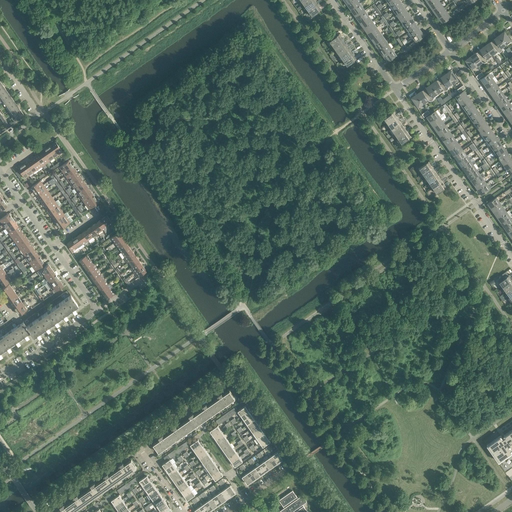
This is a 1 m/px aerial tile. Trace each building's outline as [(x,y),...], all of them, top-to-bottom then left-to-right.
[(316,0),(313,0),(304,6),(305,8),(308,11),(317,5),(315,2),(316,0)] [(360,3),(357,0),(352,0),(347,4),(350,7),(351,7),(352,9),(351,9),(360,3)] [(402,4),(399,0),(398,0),(391,5),(394,10),(402,4)] [(440,3),(437,0),(435,0),(429,5),(432,9),(440,3)] [(320,5),(319,3),(317,5),(308,11),(309,13),(309,12),(311,16),(321,10),(320,9),(318,6),(320,5)] [(364,9),(360,3),(351,9),(352,9),(353,11),(355,15),(364,9)] [(443,8),(440,3),(432,9),(435,13),(443,8)] [(405,8),(402,4),(394,10),(397,14),(405,8)] [(408,13),(405,8),(397,14),(400,18),(408,13)] [(447,12),(443,8),(435,13),(439,18),(447,12)] [(368,16),(364,10),(356,16),(359,20),(361,21),(360,22),(368,16)] [(450,17),(447,12),(439,18),(441,21),(445,20),(450,17)] [(411,17),(408,13),(400,18),(403,23),(411,17)] [(372,22),(368,16),(360,22),(361,22),(362,23),(361,24),(364,27),(372,22)] [(414,22),(411,17),(403,23),(406,27),(414,22)] [(376,27),(372,22),(364,27),(367,31),(368,32),(368,33),(376,27)] [(417,26),(414,22),(406,27),(409,32),(417,26)] [(421,30),(417,26),(409,32),(413,36),(421,30)] [(380,33),(376,27),(368,33),(369,33),(370,34),(369,35),(372,38),(380,33)] [(423,34),(421,30),(413,36),(416,41),(421,37),(420,37),(423,34)] [(341,35),(340,33),(338,35),(337,35),(329,41),(330,43),(332,46),(342,40),(341,40),(339,36),(341,35)] [(384,38),(380,33),(372,38),(374,42),(375,42),(376,43),(376,44),(384,38)] [(503,33),(499,35),(506,44),(511,39),(508,34),(508,35),(507,36),(505,33),(503,34),(503,33)] [(506,44),(499,35),(496,37),(496,38),(497,38),(493,41),(501,52),(501,51),(502,50),(502,49),(502,48),(501,47),(506,44)] [(344,40),(343,38),(341,40),(342,40),(332,46),(333,47),(336,51),(345,45),(345,44),(343,41),(344,40)] [(388,44),(384,38),(376,44),(378,45),(377,46),(380,49),(388,44)] [(501,52),(493,41),(489,45),(488,44),(485,46),(491,55),(496,51),(497,52),(498,52),(499,52),(500,52),(501,52)] [(348,45),(347,43),(345,44),(345,45),(336,51),(337,52),(339,56),(348,49),(346,46),(348,45)] [(392,49),(388,44),(380,49),(382,53),(383,53),(384,54),(383,55),(384,55),(392,49)] [(491,55),(485,46),(482,48),(483,49),(478,52),(486,63),(486,62),(487,62),(487,61),(488,60),(487,59),(487,58),(491,55)] [(351,50),(350,48),(348,49),(339,56),(340,57),(343,61),(352,54),(350,51),(351,50)] [(396,55),(392,49),(384,55),(385,56),(385,57),(387,61),(396,55)] [(486,63),(478,52),(474,55),(474,54),(471,57),(477,65),(482,62),(482,63),(483,63),(484,63),(485,63),(486,63)] [(355,55),(354,53),(352,54),(343,61),(344,62),(346,66),(356,59),(355,59),(353,56),(355,55)] [(477,65),(471,57),(467,59),(468,59),(468,60),(466,61),(469,64),(468,65),(471,70),(477,65)] [(449,71),(446,74),(452,83),(458,78),(455,73),(455,74),(454,74),(452,71),(450,73),(449,72),(449,71)] [(492,78),(489,73),(481,79),(484,83),(492,78)] [(452,83),(446,74),(443,76),(444,77),(439,80),(447,91),(447,90),(448,90),(448,89),(448,88),(448,87),(448,86),(452,83)] [(495,82),(492,78),(484,83),(484,84),(485,84),(487,88),(495,82)] [(447,91),(439,80),(435,83),(435,82),(431,84),(438,93),(442,90),(443,90),(444,91),(445,91),(446,91),(447,90),(447,91)] [(0,98),(15,120),(16,120),(19,118),(21,117),(24,115),(19,107),(16,104),(12,99),(10,95),(6,90),(3,86),(0,81),(0,98)] [(498,87),(495,82),(487,88),(490,92),(498,87)] [(438,93),(431,84),(428,86),(429,86),(429,87),(425,90),(432,101),(433,100),(433,99),(434,99),(434,98),(433,97),(433,96),(438,93)] [(501,91),(498,87),(490,92),(491,93),(494,97),(501,91)] [(432,101),(425,90),(420,93),(420,92),(417,94),(423,103),(428,100),(428,101),(429,101),(430,101),(431,101),(432,101)] [(464,91),(456,96),(459,101),(467,96),(464,92),(464,91)] [(504,96),(501,91),(494,97),(496,100),(496,101),(497,101),(504,96)] [(423,103),(417,94),(413,97),(414,97),(412,99),(415,102),(414,102),(413,103),(417,108),(423,103)] [(470,99),(467,96),(459,101),(462,105),(470,100),(470,99)] [(508,100),(504,96),(497,101),(497,102),(500,106),(508,100)] [(470,100),(462,105),(465,110),(473,104),(470,101),(471,100),(470,100)] [(511,105),(508,100),(500,106),(503,109),(502,109),(503,110),(511,105)] [(476,108),(473,104),(465,110),(469,114),(476,109),(476,108)] [(511,110),(511,106),(511,105),(503,110),(503,111),(506,114),(511,110)] [(476,109),(469,114),(472,119),(479,113),(477,109),(476,109)] [(396,113),(395,111),(392,113),(383,119),(385,120),(387,124),(396,117),(394,114),(396,113)] [(439,116),(435,111),(427,117),(429,120),(430,122),(439,116)] [(482,117),(479,113),(472,119),(475,123),(483,118),(482,117)] [(399,118),(398,116),(396,117),(387,124),(388,125),(390,128),(391,129),(400,122),(397,119),(399,118)] [(442,120),(439,116),(430,122),(432,123),(431,124),(433,127),(442,120)] [(483,118),(475,123),(478,127),(486,122),(483,118)] [(445,125),(442,120),(433,127),(435,130),(436,129),(437,131),(445,125)] [(402,123),(401,121),(400,122),(391,129),(391,130),(392,130),(394,133),(394,134),(403,127),(401,124),(402,123)] [(488,126),(486,122),(478,127),(481,132),(489,127),(488,126),(489,126),(488,126)] [(448,130),(445,125),(437,131),(438,133),(440,136),(448,130)] [(406,128),(405,126),(403,127),(394,134),(395,135),(397,138),(407,132),(406,132),(404,129),(406,128)] [(489,127),(481,132),(484,136),(492,131),(489,127)] [(452,134),(448,130),(440,136),(442,139),(442,138),(444,140),(452,134)] [(409,133),(408,131),(406,132),(407,132),(397,138),(396,139),(400,145),(410,137),(410,136),(408,134),(409,133)] [(495,135),(492,131),(484,136),(487,141),(495,135)] [(455,139),(452,134),(444,140),(445,142),(444,142),(446,145),(455,139)] [(495,136),(495,135),(487,141),(490,145),(498,140),(495,136),(496,136),(495,136)] [(458,144),(455,139),(446,145),(448,148),(449,148),(450,150),(458,144)] [(501,144),(498,140),(490,145),(494,150),(501,144),(501,143),(501,144)] [(56,142),(51,145),(58,155),(62,152),(56,142)] [(462,149),(458,144),(450,150),(451,151),(451,152),(453,155),(462,149)] [(58,155),(51,145),(47,148),(54,158),(58,155)] [(502,146),(502,145),(494,151),(498,155),(505,150),(503,146),(502,146)] [(54,158),(47,148),(43,151),(50,161),(54,158)] [(466,155),(463,150),(454,156),(456,160),(457,159),(458,161),(466,155)] [(508,154),(505,150),(498,155),(501,160),(508,154)] [(50,161),(43,151),(39,154),(46,164),(50,161)] [(46,164),(39,154),(35,157),(41,167),(46,164)] [(509,155),(508,154),(501,160),(504,164),(511,159),(509,155)] [(470,160),(466,155),(458,161),(459,163),(461,166),(470,160)] [(41,167),(35,157),(30,160),(37,170),(41,167)] [(37,170),(30,160),(26,163),(33,173),(37,170)] [(68,160),(59,167),(62,172),(72,165),(68,160)] [(473,165),(470,160),(461,166),(463,169),(464,169),(465,170),(473,165)] [(430,163),(430,161),(427,162),(418,168),(420,170),(422,173),(431,167),(429,164),(430,163)] [(33,173),(26,163),(22,166),(29,176),(33,173)] [(74,169),(72,165),(62,172),(65,176),(74,169)] [(434,168),(433,165),(431,167),(422,173),(423,175),(425,178),(426,178),(435,172),(432,169),(434,168)] [(476,169),(473,165),(465,170),(466,172),(465,172),(468,175),(476,169)] [(29,176),(22,166),(18,169),(25,179),(29,176)] [(77,173),(74,169),(65,176),(68,180),(77,173)] [(479,174),(476,169),(468,175),(470,178),(471,180),(479,174)] [(437,172),(436,170),(435,172),(426,178),(426,180),(427,180),(429,183),(438,177),(436,174),(437,172)] [(80,177),(77,173),(68,180),(71,184),(80,177)] [(483,178),(479,174),(471,180),(472,181),(472,182),(474,185),(483,178)] [(441,177),(440,175),(438,177),(429,183),(430,185),(432,188),(442,182),(441,182),(439,178),(441,177)] [(83,181),(80,177),(71,184),(74,188),(83,181)] [(486,183),(483,178),(474,185),(476,188),(477,187),(478,189),(486,183)] [(40,180),(30,187),(34,192),(43,185),(40,180)] [(444,182),(443,180),(441,182),(442,182),(432,188),(433,189),(436,193),(445,187),(445,186),(443,183),(444,182)] [(86,186),(83,181),(74,188),(77,192),(86,186)] [(489,188),(486,183),(478,189),(479,191),(481,194),(489,188)] [(46,189),(43,185),(34,192),(36,196),(46,189)] [(89,190),(86,186),(77,192),(80,197),(89,190)] [(49,193),(46,189),(36,196),(39,200),(49,193)] [(92,194),(89,190),(80,197),(83,201),(92,194)] [(52,197),(49,193),(39,200),(42,204),(52,197)] [(95,198),(92,194),(83,201),(85,205),(95,198)] [(55,201),(52,197),(42,204),(45,208),(55,201)] [(98,203),(95,198),(85,205),(89,209),(98,203)] [(500,202),(496,198),(488,204),(490,207),(490,206),(491,208),(500,202)] [(58,206),(55,201),(45,208),(48,212),(58,206)] [(503,207),(500,202),(491,208),(493,210),(492,210),(494,213),(503,207)] [(61,210),(58,206),(48,212),(51,217),(61,210)] [(506,212),(503,207),(494,213),(496,216),(497,216),(498,218),(506,212)] [(64,214),(61,210),(51,217),(54,221),(64,214)] [(509,216),(506,212),(498,218),(499,219),(499,220),(501,223),(509,216)] [(9,213),(0,219),(0,221),(2,224),(12,218),(9,213)] [(67,218),(64,214),(54,221),(57,225),(67,218)] [(107,215),(102,219),(107,226),(112,223),(107,215)] [(511,221),(511,220),(509,216),(501,223),(503,225),(505,227),(511,221)] [(15,222),(12,218),(2,224),(5,229),(15,222)] [(70,222),(67,218),(57,225),(60,229),(70,222)] [(107,226),(102,219),(97,222),(103,230),(107,226)] [(18,226),(15,222),(5,229),(8,233),(18,226)] [(103,230),(97,222),(92,226),(98,233),(103,230)] [(21,230),(18,226),(8,233),(11,237),(21,230)] [(98,233),(92,226),(87,229),(93,237),(98,233)] [(93,237),(87,229),(82,232),(88,240),(93,237)] [(24,234),(21,230),(11,237),(14,241),(24,234)] [(88,240),(82,232),(78,236),(83,244),(88,240)] [(122,237),(119,232),(111,237),(115,242),(122,237)] [(27,239),(24,234),(14,241),(17,245),(27,239)] [(83,244),(78,236),(73,239),(78,247),(83,244)] [(126,242),(122,237),(115,242),(118,247),(126,242)] [(30,243),(27,239),(17,245),(20,250),(30,243)] [(80,249),(78,247),(73,239),(68,243),(75,253),(80,249)] [(129,247),(126,242),(118,247),(122,252),(129,247)] [(33,247),(30,243),(20,250),(23,254),(33,247)] [(35,251),(33,247),(23,254),(26,258),(35,251)] [(133,252),(129,247),(122,252),(125,257),(133,252)] [(38,255),(35,251),(26,258),(29,262),(38,255)] [(136,256),(133,252),(125,257),(124,258),(127,263),(129,262),(136,256)] [(87,254),(79,260),(83,265),(91,259),(87,254)] [(41,260),(38,255),(29,262),(32,266),(41,260)] [(140,261),(136,256),(129,262),(132,267),(140,261)] [(94,264),(91,259),(83,265),(86,270),(94,264)] [(44,264),(41,260),(32,266),(35,271),(44,264)] [(143,266),(140,261),(132,267),(131,268),(134,273),(143,266)] [(51,268),(48,264),(40,269),(42,272),(40,274),(41,275),(51,268)] [(98,269),(94,264),(86,270),(90,274),(98,269)] [(147,271),(143,266),(134,273),(138,278),(147,271)] [(54,272),(51,268),(41,275),(42,277),(45,275),(46,278),(54,272)] [(101,274),(98,269),(90,274),(93,279),(101,274)] [(6,274),(4,271),(0,274),(0,280),(10,274),(9,272),(6,274)] [(57,277),(54,272),(46,278),(48,280),(46,282),(47,284),(57,277)] [(11,275),(10,274),(0,280),(0,281),(3,285),(10,280),(9,277),(11,275)] [(104,279),(101,274),(93,279),(97,284),(104,279)] [(499,282),(500,284),(502,287),(511,281),(509,277),(511,276),(510,274),(507,276),(499,282)] [(60,281),(57,277),(47,284),(50,288),(52,286),(60,281)] [(108,284),(104,279),(97,284),(100,289),(108,284)] [(511,280),(511,281),(502,287),(503,289),(503,288),(506,292),(511,287),(511,280)] [(63,285),(60,281),(52,286),(54,289),(52,291),(53,292),(55,290),(55,291),(63,285)] [(11,286),(9,283),(1,289),(4,293),(14,286),(13,284),(11,286)] [(110,283),(108,284),(100,289),(104,294),(111,289),(113,287),(110,283)] [(15,288),(14,286),(4,293),(7,297),(15,292),(13,289),(15,288)] [(115,294),(111,289),(104,294),(107,299),(115,294)] [(16,295),(15,292),(7,297),(10,302),(20,294),(19,293),(16,295)] [(21,296),(20,294),(10,302),(13,306),(21,300),(19,298),(21,296)] [(71,295),(70,295),(62,302),(68,311),(72,309),(74,313),(77,311),(74,307),(77,305),(71,295)] [(22,303),(21,300),(13,306),(16,310),(26,303),(25,301),(22,303)] [(68,311),(62,302),(53,308),(60,317),(63,315),(65,319),(68,317),(65,314),(68,311)] [(27,304),(26,303),(16,310),(19,314),(27,309),(25,306),(27,304)] [(60,317),(53,308),(44,314),(51,324),(54,321),(57,325),(59,323),(56,320),(60,317)] [(51,324),(44,314),(35,320),(42,330),(45,328),(48,331),(50,330),(48,326),(51,324)] [(42,330),(35,320),(30,324),(27,326),(27,327),(30,333),(32,335),(33,336),(34,335),(35,335),(36,334),(39,338),(41,336),(39,332),(42,330)] [(27,327),(23,322),(14,328),(21,338),(24,335),(27,339),(29,338),(27,335),(30,333),(27,327)] [(21,338),(14,328),(5,334),(12,344),(15,342),(18,345),(20,344),(18,340),(21,338)] [(12,344),(5,334),(0,337),(0,345),(3,350),(6,348),(9,352),(11,350),(9,346),(12,344)] [(223,395),(219,398),(214,401),(220,409),(235,398),(230,391),(225,394),(223,395)] [(220,409),(214,401),(208,406),(203,409),(199,412),(204,420),(220,409)] [(247,409),(245,406),(238,411),(241,416),(250,410),(248,408),(247,409)] [(251,411),(250,410),(241,416),(244,420),(252,415),(250,412),(251,411)] [(204,420),(199,412),(195,415),(190,418),(184,423),(189,431),(204,420)] [(255,419),(252,415),(244,420),(247,425),(255,419)] [(258,424),(255,419),(247,425),(250,429),(258,424)] [(189,431),(184,423),(177,428),(173,431),(168,434),(174,441),(189,431)] [(261,428),(258,424),(250,429),(253,433),(261,428)] [(221,430),(217,426),(210,431),(212,434),(211,434),(212,436),(221,430)] [(264,432),(261,428),(253,433),(256,438),(264,432)] [(500,436),(487,445),(493,453),(499,461),(511,452),(511,450),(511,448),(511,429),(504,435),(504,436),(502,437),(501,436),(500,436)] [(224,435),(221,430),(212,436),(213,438),(214,437),(216,440),(224,435)] [(266,435),(264,432),(256,438),(260,442),(268,436),(267,434),(266,435)] [(174,441),(168,434),(164,437),(160,440),(153,444),(159,452),(174,441)] [(227,439),(224,435),(216,440),(219,444),(227,439)] [(270,438),(268,436),(260,442),(263,447),(271,441),(269,439),(270,438)] [(200,442),(198,439),(190,445),(193,449),(202,443),(201,441),(200,442)] [(230,443),(227,439),(219,444),(222,449),(230,443)] [(203,445),(202,443),(193,449),(196,454),(204,448),(202,446),(203,445)] [(233,448),(230,443),(222,449),(225,453),(233,448)] [(207,453),(204,448),(196,454),(200,458),(207,453)] [(236,452),(233,448),(225,453),(228,458),(236,452)] [(278,451),(273,455),(279,463),(281,462),(280,461),(283,459),(278,452),(278,451)] [(239,457),(236,452),(228,458),(230,460),(229,461),(231,463),(239,457)] [(210,457),(207,453),(200,458),(203,463),(210,457)] [(279,463),(273,455),(269,458),(274,466),(277,464),(277,465),(279,463)] [(213,462),(210,457),(203,463),(206,467),(213,462)] [(243,461),(239,457),(231,463),(232,465),(233,464),(235,467),(243,461)] [(274,466),(269,458),(264,461),(270,469),(274,466)] [(170,459),(166,461),(162,464),(164,467),(163,468),(164,470),(173,464),(170,459)] [(124,465),(120,468),(116,471),(121,479),(137,468),(131,460),(126,464),(124,465)] [(270,469),(264,461),(260,464),(265,472),(270,469)] [(217,466),(213,462),(206,467),(209,471),(217,466)] [(176,468),(173,464),(164,470),(166,472),(167,471),(168,473),(176,468)] [(265,472),(260,464),(255,467),(261,475),(265,472)] [(218,469),(217,466),(209,471),(212,476),(221,470),(219,468),(218,469)] [(261,475),(255,467),(251,470),(256,478),(261,475)] [(179,472),(176,468),(168,473),(172,478),(179,472)] [(222,471),(221,470),(212,476),(215,480),(223,475),(221,472),(222,471)] [(256,478),(251,470),(246,473),(253,482),(254,481),(254,480),(256,478)] [(121,479),(116,471),(109,475),(105,478),(100,482),(106,489),(121,479)] [(182,477),(179,472),(172,478),(175,482),(182,477)] [(253,482),(246,473),(242,477),(247,484),(250,482),(251,483),(253,482)] [(149,478),(147,475),(139,481),(142,485),(151,479),(150,477),(149,478)] [(186,481),(182,477),(175,482),(178,487),(186,481)] [(152,481),(151,479),(142,485),(145,490),(153,484),(151,482),(152,481)] [(189,486),(186,481),(178,487),(181,491),(189,486)] [(106,489),(100,482),(96,485),(92,488),(85,492),(91,500),(106,489)] [(156,489),(153,484),(145,490),(149,494),(156,489)] [(230,485),(225,488),(232,497),(233,496),(233,495),(235,493),(230,485)] [(192,490),(189,486),(181,491),(183,494),(182,494),(183,496),(192,490)] [(232,497),(225,488),(221,491),(226,499),(229,497),(230,498),(232,497)] [(159,493),(156,489),(149,494),(152,499),(159,493)] [(195,495),(192,490),(183,496),(184,498),(185,497),(187,500),(195,495)] [(292,490),(292,491),(279,500),(283,506),(285,506),(285,507),(280,511),(307,511),(303,506),(302,507),(301,505),(307,502),(302,495),(297,499),(296,498),(297,497),(292,490)] [(226,499),(221,491),(217,494),(222,502),(226,499)] [(91,500),(85,492),(79,497),(74,500),(70,503),(75,511),(91,500)] [(163,497),(159,493),(152,499),(155,503),(163,497)] [(222,502),(217,494),(212,498),(218,505),(222,502)] [(122,500),(119,495),(111,500),(113,503),(112,504),(113,506),(122,500)] [(166,502),(163,497),(155,503),(158,507),(166,502)] [(218,505),(212,498),(208,501),(213,508),(218,505)] [(125,504),(122,500),(113,506),(115,507),(116,507),(117,509),(125,504)] [(213,508),(208,501),(203,504),(209,511),(213,508)] [(168,505),(166,502),(158,507),(161,511),(170,506),(168,504),(168,505)] [(73,511),(75,511),(70,503),(66,506),(61,509),(57,511),(73,511)]
